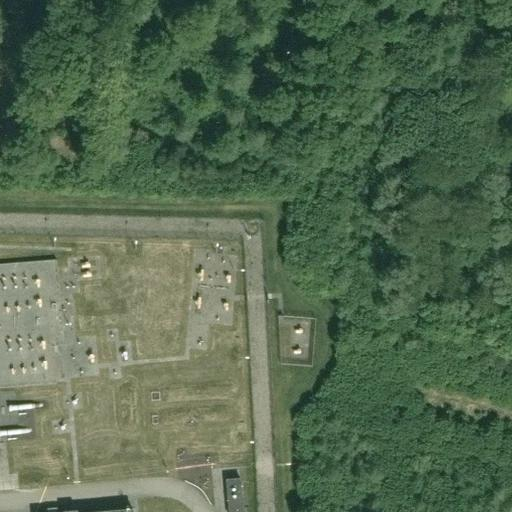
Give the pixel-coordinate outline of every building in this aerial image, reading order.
[(233,310),(225,259),(205,262),(212,313),(233,310)] [(70,343),(65,265),(0,268),(0,293),(8,293),(9,307),(0,308),(0,318),(20,318),(21,334),(56,332),(57,344),(70,343)] [(0,346),(15,343),(11,326),(0,328),(0,346)] [(0,383),(55,385),(55,370),(0,369),(0,383)] [(241,511),(239,482),(225,483),(227,511),(241,511)]
